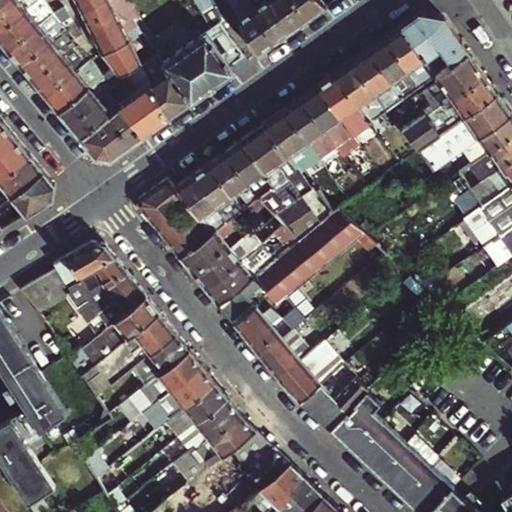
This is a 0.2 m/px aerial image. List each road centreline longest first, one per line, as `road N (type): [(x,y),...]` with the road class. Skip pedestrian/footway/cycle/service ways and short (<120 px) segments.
road 1 (residential): [(387,511),(264,392),(96,202)]
road 2 (residential): [(96,202),(386,0)]
road 3 (residential): [(96,202),(0,81)]
